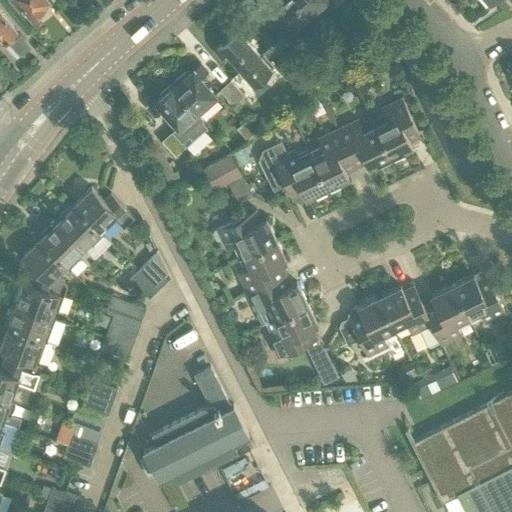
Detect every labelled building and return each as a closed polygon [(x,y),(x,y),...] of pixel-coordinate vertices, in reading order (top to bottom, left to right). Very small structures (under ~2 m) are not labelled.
[(12,0),(20,10),(23,7),(32,18),(37,19),(45,13),(45,6),(44,5),(50,0),(49,0),(12,0)] [(290,31),(308,15),(295,0),(271,0),(271,2),(261,11),(268,19),(274,13),(290,31)] [(295,0),(308,15),(325,0),(295,0)] [(336,0),(344,9),(355,0),(336,0)] [(0,40),(1,40),(2,41),(8,41),(14,36),(15,29),(0,10),(0,40)] [(253,85),(272,69),(245,37),(249,34),(242,26),(236,31),(231,31),(222,39),(222,43),(215,49),(223,57),(226,54),(253,85)] [(275,44),(288,59),(298,50),(284,35),(275,44)] [(297,70),(288,59),(275,44),(263,54),(285,79),(297,70)] [(172,84),(198,113),(217,97),(201,78),(207,72),(199,63),(193,69),(192,68),(188,72),(185,72),(172,84)] [(230,81),(220,91),(233,106),(243,96),(230,81)] [(203,118),(198,113),(172,84),(160,94),(158,98),(148,106),(156,115),(162,110),(177,127),(162,141),(175,156),(186,146),(181,141),(188,135),(190,137),(194,137),(203,129),(203,126),(200,121),(203,118)] [(376,125),(392,158),(414,148),(411,142),(422,137),(403,98),(382,108),(388,120),(376,125)] [(359,119),(338,129),(357,168),(368,163),(371,168),(392,158),(376,125),(375,126),(372,120),(362,125),(359,119)] [(247,141),(257,133),(246,120),(236,128),(247,141)] [(348,173),(357,168),(338,129),(319,139),(321,144),(310,150),(329,188),(351,178),(348,173)] [(262,151),(259,160),(273,190),(287,184),(294,199),(295,199),(295,198),(297,197),(304,200),(307,199),(329,188),(310,150),(308,151),(307,148),(297,153),(295,150),(295,149),(294,149),(286,153),(281,142),(262,151)] [(242,174),(232,154),(224,157),(203,170),(214,190),(242,174)] [(169,163),(161,167),(166,176),(165,177),(171,189),(182,183),(177,171),(174,172),(169,163)] [(101,231),(102,230),(115,218),(125,228),(136,217),(113,194),(106,202),(93,188),(76,205),(101,231)] [(61,220),(59,222),(84,248),(94,258),(112,240),(102,230),(101,231),(76,205),(69,212),(65,211),(60,216),(61,220)] [(214,231),(213,234),(215,239),(219,241),(222,239),(227,250),(239,244),(244,256),(277,240),(267,219),(262,221),(257,211),(218,230),(214,231)] [(78,254),(84,248),(59,222),(56,225),(52,224),(48,228),(48,232),(42,238),(67,264),(67,265),(71,269),(81,258),(78,254)] [(58,274),(67,265),(67,264),(42,238),(24,256),(37,269),(32,284),(31,284),(64,296),(68,284),(58,274)] [(250,268),(239,274),(248,293),(287,274),(283,264),(287,262),(277,240),(244,256),(250,268)] [(158,290),(171,277),(158,251),(139,270),(158,290)] [(150,298),(158,290),(139,270),(130,278),(150,298)] [(474,275),(452,285),(468,317),(481,311),(486,323),(506,313),(487,274),(485,271),(474,276),(474,275)] [(287,274),(248,293),(258,313),(264,325),(266,325),(275,320),(307,303),(297,281),(292,284),(287,274)] [(31,284),(32,284),(24,281),(20,292),(18,293),(16,297),(18,299),(16,305),(51,317),(54,309),(59,311),(64,296),(31,284)] [(402,286),(380,297),(395,328),(408,322),(413,334),(432,324),(433,324),(423,305),(424,305),(415,285),(404,290),(402,286)] [(424,305),(423,305),(433,324),(432,324),(442,344),(462,334),(456,323),(468,317),(452,285),(432,295),(434,300),(424,305)] [(116,311),(120,299),(112,296),(107,312),(114,314),(111,324),(138,333),(142,320),(116,311)] [(353,315),(349,316),(349,317),(368,355),(388,346),(383,334),(395,328),(380,297),(356,308),(353,315)] [(142,320),(147,308),(120,299),(116,311),(142,320)] [(275,320),(266,325),(271,336),(270,337),(280,358),(319,339),(313,327),(318,325),(307,303),(275,320)] [(11,318),(8,327),(47,340),(57,344),(65,322),(51,317),(16,305),(14,310),(11,311),(10,316),(11,318)] [(133,345),(138,333),(111,324),(107,336),(133,345)] [(39,364),(47,340),(8,327),(0,350),(9,354),(6,362),(40,374),(43,366),(39,364)] [(129,358),(133,345),(107,336),(102,349),(129,358)] [(35,389),(40,374),(6,362),(3,371),(0,369),(0,394),(11,399),(12,398),(17,383),(35,389)] [(248,434),(233,405),(231,406),(211,367),(196,374),(211,404),(149,436),(154,445),(144,450),(159,480),(173,473),(178,483),(237,452),(232,443),(248,434)] [(114,401),(118,388),(91,379),(87,391),(114,401)] [(109,414),(114,401),(87,391),(82,405),(109,414)] [(511,511),(511,391),(411,443),(442,503),(458,495),(466,511),(511,511)] [(0,420),(18,426),(21,418),(11,415),(16,400),(12,398),(11,399),(0,394),(0,420)] [(0,447),(11,451),(20,427),(18,426),(0,420),(0,447)] [(95,454),(99,443),(72,433),(68,444),(95,454)] [(90,467),(95,454),(68,444),(63,457),(90,467)] [(75,508),(79,497),(53,487),(48,499),(75,508)] [(46,511),(73,511),(75,508),(48,499),(44,511),(46,511)]
